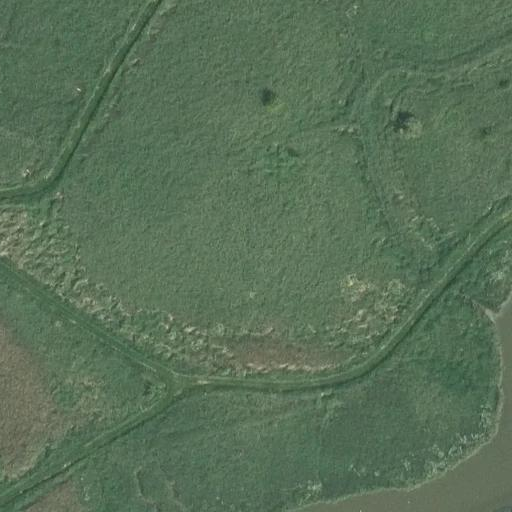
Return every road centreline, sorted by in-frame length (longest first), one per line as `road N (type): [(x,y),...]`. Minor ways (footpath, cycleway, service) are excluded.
road 1 (track): [(0,270),(55,304),(89,368),(86,415),(56,449),(0,488)]
road 2 (track): [(170,0),(57,172),(0,189)]
